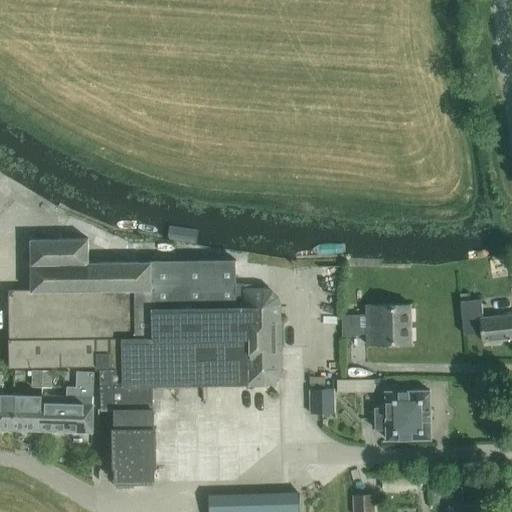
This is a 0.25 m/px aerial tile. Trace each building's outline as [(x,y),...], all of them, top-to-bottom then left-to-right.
[(234,259),(151,262),(88,263),(88,239),(30,240),(31,290),(9,290),(10,341),(10,367),(96,366),(96,369),(100,369),(101,409),(115,409),(115,428),(113,428),(114,467),(116,467),(116,482),(116,488),(133,488),(133,482),(154,482),(154,466),(156,466),(155,428),(154,428),(153,385),(246,384),(266,384),(273,382),(278,376),(280,369),(279,305),(277,297),(271,291),(264,289),(245,290),(245,291),(235,291),(234,259)] [(482,342),(511,339),(511,315),(483,318),(481,300),(460,302),(463,335),(481,333),(482,342)] [(366,306),(366,314),(341,315),(341,335),(366,334),(366,345),(411,344),(410,305),(366,306)] [(41,388),(42,371),(31,371),(31,376),(31,388),(41,388)] [(51,371),(42,371),(41,388),(51,388),(51,371)] [(40,431),(65,432),(92,433),(93,397),(93,372),(76,372),(75,388),(66,387),(66,397),(41,396),(40,431)] [(373,380),(364,380),(364,393),(373,393),(373,380)] [(0,429),(14,430),(15,395),(3,394),(3,383),(0,383),(0,429)] [(330,413),(329,389),(309,389),(310,414),(330,413)] [(430,439),(429,391),(385,392),(386,408),(375,408),(375,430),(386,429),(386,440),(430,439)] [(41,396),(15,395),(14,430),(40,431),(41,396)] [(298,511),(298,494),(209,498),(209,511),(298,511)] [(368,511),(368,495),(353,496),(353,511),(368,511)]
